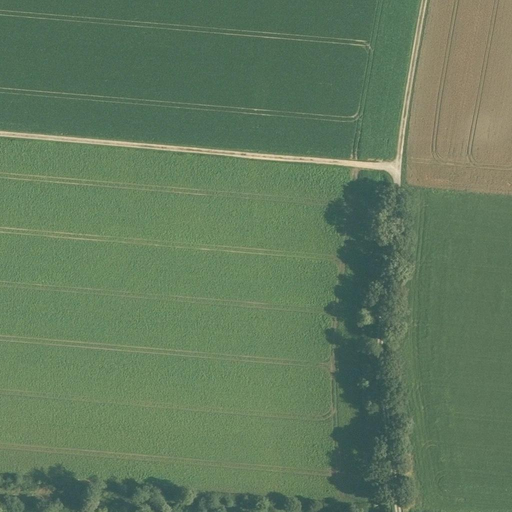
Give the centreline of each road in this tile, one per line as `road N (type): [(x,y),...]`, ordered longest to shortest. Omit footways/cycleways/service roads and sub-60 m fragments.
road 1 (track): [(398,511),(381,335),(401,102),(422,0)]
road 2 (track): [(0,134),(396,169)]
